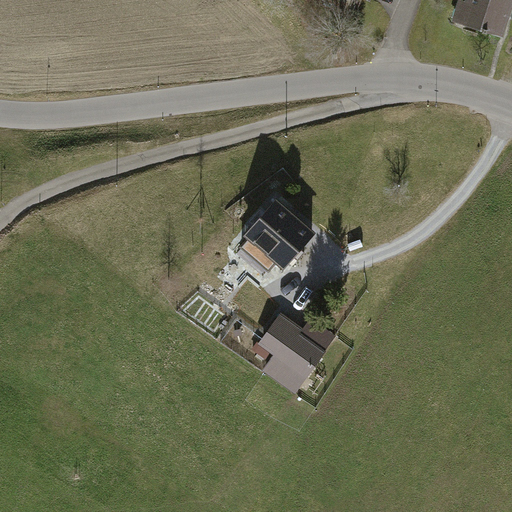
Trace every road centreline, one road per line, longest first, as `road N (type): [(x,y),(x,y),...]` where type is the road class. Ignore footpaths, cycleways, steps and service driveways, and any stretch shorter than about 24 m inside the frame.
road 1 (unclassified): [(0,222),(61,183),(392,95),(395,78)]
road 2 (unclassified): [(395,78),(138,112),(0,115)]
road 3 (track): [(511,121),(471,183),(427,228),(393,250),(340,257),(290,293)]
road 4 (unclassified): [(511,107),(395,78)]
